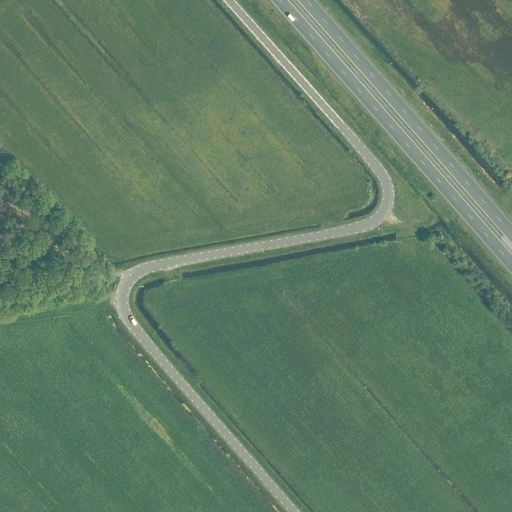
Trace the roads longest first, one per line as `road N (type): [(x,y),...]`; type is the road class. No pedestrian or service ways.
road 1 (unclassified): [(134,270),(349,228),(378,218),(389,200),(383,174),(228,0)]
road 2 (trunk): [(279,0),(511,264)]
road 3 (trunk): [(511,233),(307,0)]
road 4 (unclassified): [(134,270),(120,296),(127,320),(296,511)]
